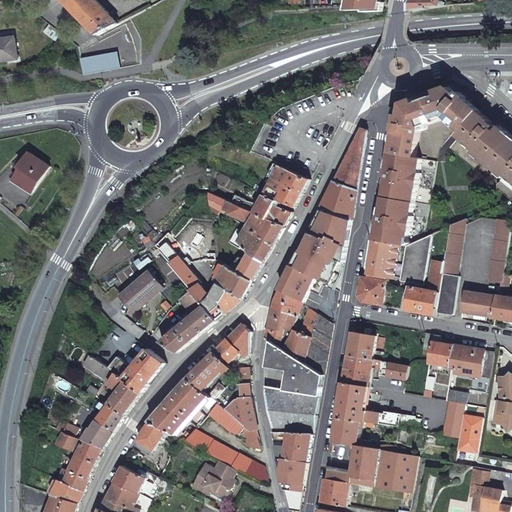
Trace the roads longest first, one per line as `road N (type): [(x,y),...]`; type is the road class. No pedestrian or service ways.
road 1 (secondary): [(5,511),(21,363),(35,316),(89,208)]
road 2 (tertiary): [(91,511),(144,412),(267,289)]
road 3 (secondary): [(285,511),(261,393),(267,289)]
road 4 (secondary): [(267,289),(350,128),(375,110)]
road 5 (secondary): [(306,52),(422,28),(511,23)]
road 6 (secondary): [(346,310),(309,511)]
road 7 (secondary): [(375,110),(346,310)]
road 8 (residential): [(346,310),(511,340)]
road 9 (secondary): [(174,135),(202,105),(306,52)]
road 10 (secondary): [(306,52),(162,97)]
